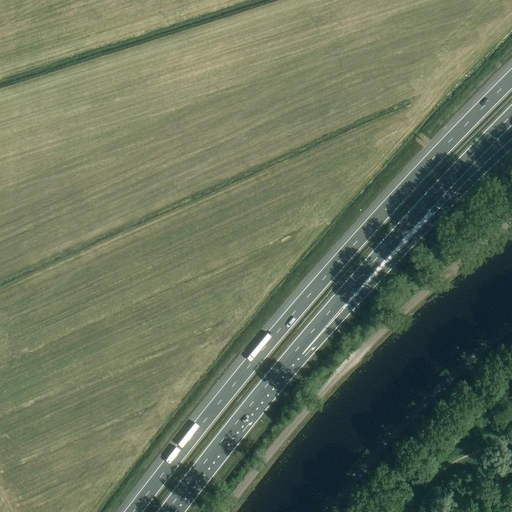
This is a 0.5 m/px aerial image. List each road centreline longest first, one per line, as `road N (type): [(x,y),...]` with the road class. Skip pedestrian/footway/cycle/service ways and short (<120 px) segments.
road 1 (motorway): [(511,79),(389,206),(133,511)]
road 2 (track): [(511,227),(363,351),(278,438),(225,511)]
road 3 (motorway): [(294,352),(511,115)]
road 4 (motorway): [(294,352),(341,316),(511,146)]
road 5 (motorway): [(167,511),(294,352)]
